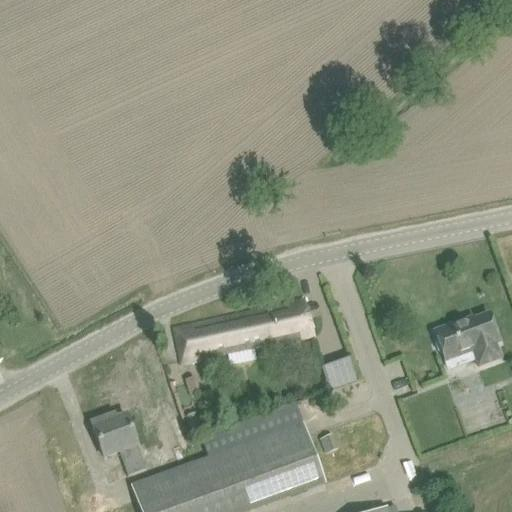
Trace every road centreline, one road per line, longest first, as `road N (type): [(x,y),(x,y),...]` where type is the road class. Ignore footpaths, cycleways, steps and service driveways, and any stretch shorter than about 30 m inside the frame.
road 1 (unclassified): [(0,392),(162,297),(245,262),(511,217)]
road 2 (unknown): [(306,511),(395,474),(405,448),(394,395),(319,249)]
